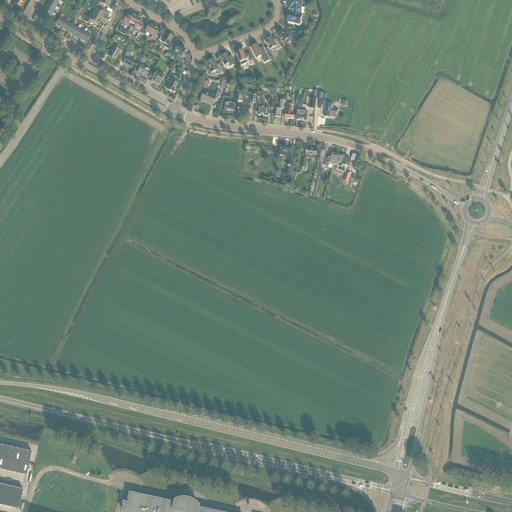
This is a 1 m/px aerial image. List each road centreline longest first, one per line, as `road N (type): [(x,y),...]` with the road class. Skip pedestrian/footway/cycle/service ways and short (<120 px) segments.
road 1 (primary): [(347,456),(78,392),(0,382)]
road 2 (primary): [(0,397),(317,474)]
road 3 (tertiary): [(464,205),(359,147),(174,112)]
road 4 (tertiary): [(0,16),(166,107)]
road 5 (primary): [(408,476),(446,299)]
road 6 (unknown): [(23,511),(46,468),(125,487)]
